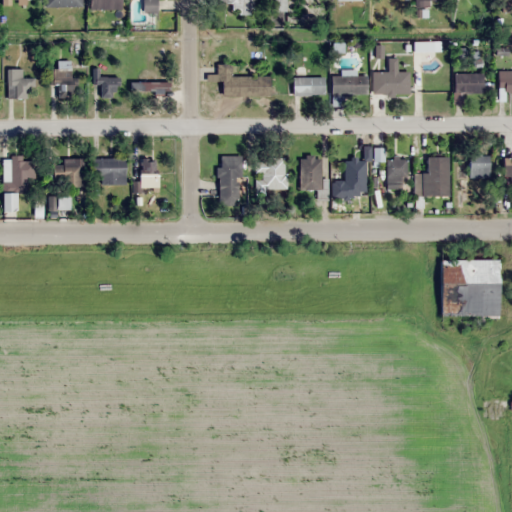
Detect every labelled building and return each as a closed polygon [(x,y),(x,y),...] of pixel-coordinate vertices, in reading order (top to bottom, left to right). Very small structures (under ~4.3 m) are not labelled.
[(118,0),(86,0),(87,9),(119,9),(118,0)] [(140,0),(140,11),(156,11),(155,0),(140,0)] [(230,4),(230,14),(252,14),(252,0),(212,0),(213,4),(230,4)] [(283,0),(267,0),(268,11),(284,11),(283,0)] [(406,94),(406,72),(395,72),(395,58),(387,58),(387,72),(371,73),(371,95),(406,94)] [(51,96),(70,96),(70,60),(51,60),(51,96)] [(22,69),(7,69),(7,98),(27,98),(27,89),(32,89),(32,78),(22,78),(22,69)] [(269,76),(228,76),(228,69),(220,69),(220,96),(269,96),(269,76)] [(511,70),(498,70),(498,92),(511,92),(511,70)] [(452,73),(452,93),(482,93),(482,73),(452,73)] [(98,97),(115,97),(115,76),(93,76),(93,85),(98,85),(98,97)] [(330,76),(330,94),(366,94),(366,76),(330,76)] [(291,95),(323,95),(323,77),(291,77),(291,95)] [(167,82),(129,82),(129,94),(167,94),(167,82)] [(456,198),(467,198),(467,178),(488,177),(488,154),(467,155),(467,167),(456,167),(456,198)] [(511,154),(501,155),(501,176),(511,175),(511,154)] [(218,205),(239,205),(239,155),(218,155),(218,205)] [(298,189),(318,189),(318,198),(323,198),(323,155),(298,155),(298,189)] [(258,156),(258,187),(280,187),(280,156),(258,156)] [(364,158),(343,157),(343,180),(331,180),(331,197),(364,198),(364,158)] [(447,196),(447,157),(425,157),(425,173),(413,173),(413,195),(447,196)] [(100,184),(123,184),(123,158),(90,158),(90,176),(100,176),(100,184)] [(385,187),(406,187),(406,158),(385,158),(385,187)] [(155,159),(137,159),(137,187),(155,187),(155,159)] [(1,214),(15,214),(16,193),(26,193),(26,180),(33,180),(33,160),(1,160),(1,214)] [(65,180),(65,186),(79,186),(79,161),(44,161),(44,180),(65,180)] [(496,260),(438,260),(438,316),(496,315),(496,260)]
